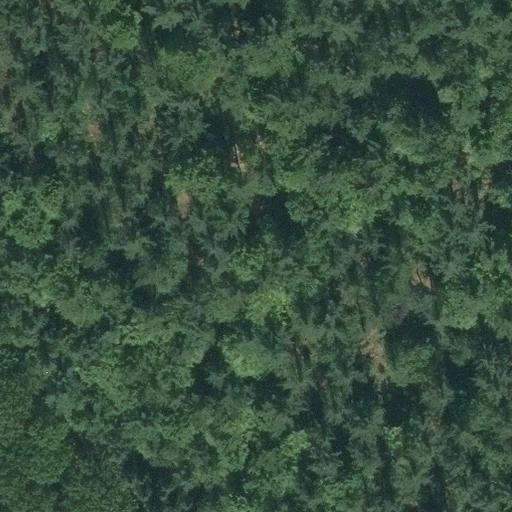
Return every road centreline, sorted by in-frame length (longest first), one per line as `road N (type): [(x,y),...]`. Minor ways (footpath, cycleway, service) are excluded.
road 1 (track): [(511,14),(54,405)]
road 2 (track): [(54,405),(144,511)]
